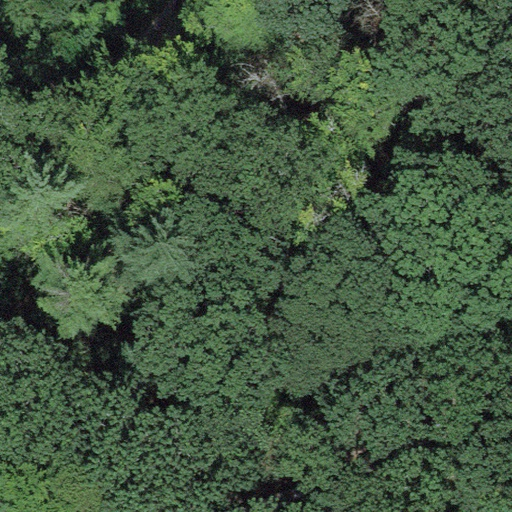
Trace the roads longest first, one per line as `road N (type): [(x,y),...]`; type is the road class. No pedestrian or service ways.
road 1 (track): [(180,511),(511,369)]
road 2 (track): [(0,187),(126,78),(184,0)]
